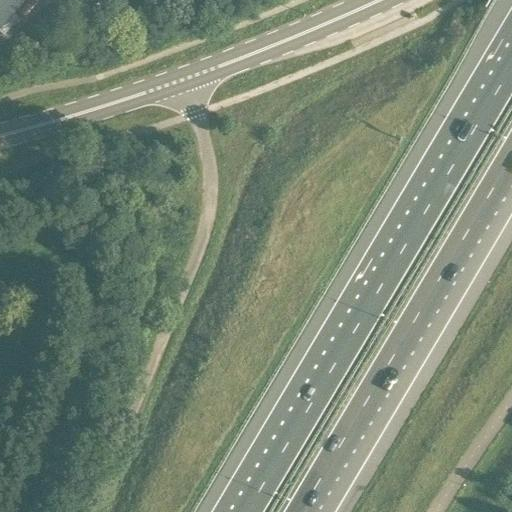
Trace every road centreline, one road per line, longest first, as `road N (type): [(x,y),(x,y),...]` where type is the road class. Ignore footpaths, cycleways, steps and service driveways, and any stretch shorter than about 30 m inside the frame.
road 1 (motorway): [(511,62),(245,511)]
road 2 (motorway): [(300,511),(511,156)]
road 3 (secondary): [(0,136),(136,96),(381,0)]
